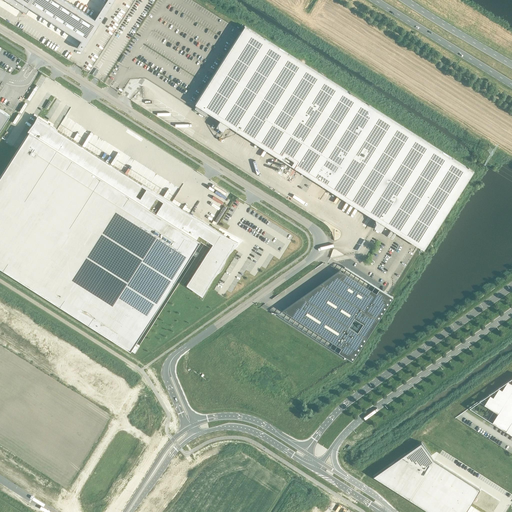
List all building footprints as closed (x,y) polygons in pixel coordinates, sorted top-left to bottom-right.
[(4,0),(21,10),(24,7),(29,10),(31,8),(82,40),(78,47),(83,50),(105,16),(100,12),(95,19),(65,0),(107,0),(105,4),(110,8),(114,0),(4,0)] [(223,131),(227,124),(228,124),(231,120),(285,154),(282,159),(319,182),(322,178),(381,215),(378,220),(379,220),(374,227),(375,227),(381,230),(380,231),(381,231),(385,224),(424,249),(473,171),(245,26),(195,104),(221,120),(217,126),(217,127),(217,126),(223,130),(223,131)] [(0,130),(10,115),(0,108),(0,130)] [(38,117),(0,177),(0,266),(135,353),(140,345),(136,343),(201,241),(211,247),(188,284),(202,293),(234,243),(220,234),(213,245),(202,238),(209,227),(38,117)] [(347,226),(344,228),(354,238),(356,236),(347,226)] [(305,298),(293,317),(342,348),(353,329),(349,326),(355,318),(359,320),(377,293),(343,271),(331,290),(324,285),(312,303),(305,298)] [(0,438),(62,478),(69,467),(60,462),(114,376),(0,302),(0,438)] [(225,353),(206,366),(219,375),(218,376),(249,395),(250,394),(279,413),(309,392),(310,393),(335,375),(335,374),(339,371),(265,323),(264,324),(265,325),(253,344),(258,347),(252,356),(247,353),(241,362),(225,353)] [(511,377),(479,401),(498,413),(492,422),(511,434),(511,377)] [(421,442),(373,476),(430,511),(464,511),(479,489),(434,460),(421,442)]
